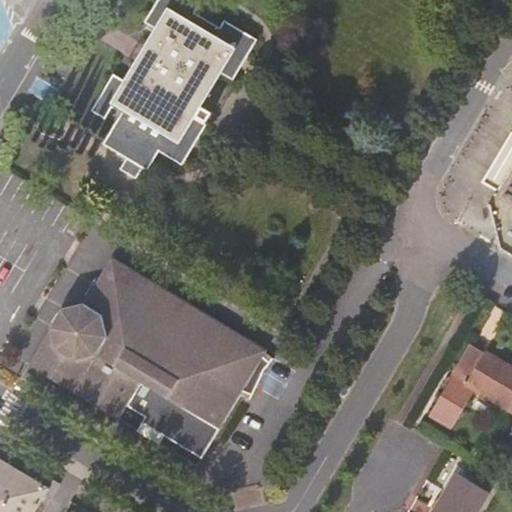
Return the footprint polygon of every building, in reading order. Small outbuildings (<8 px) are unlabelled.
[(200,5),(191,0),(157,0),(146,20),(156,26),(124,78),(115,73),(93,108),(105,116),(112,104),(123,111),(104,141),(148,168),(160,150),(182,164),(206,123),(194,116),(221,73),(233,80),(257,40),(224,19),(219,27),(195,13),(200,5)] [(270,349),(113,255),(92,290),(65,297),(53,316),(53,326),(30,364),(121,419),(129,406),(147,417),(144,421),(178,442),(180,439),(187,443),(185,446),(203,457),(243,391),(252,397),(274,360),(266,355),(270,349)] [(467,376),(511,403),(511,361),(486,346),(467,376)] [(452,400),(467,376),(453,367),(428,409),(447,421),(458,403),(452,400)] [(0,511),(33,511),(49,487),(0,457),(0,511)] [(477,511),(492,489),(462,470),(435,511),(477,511)]
